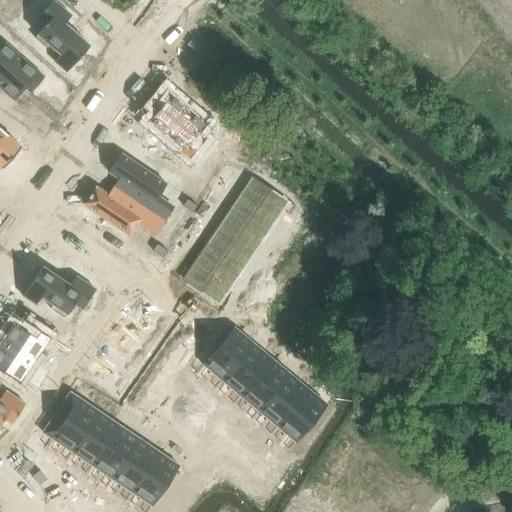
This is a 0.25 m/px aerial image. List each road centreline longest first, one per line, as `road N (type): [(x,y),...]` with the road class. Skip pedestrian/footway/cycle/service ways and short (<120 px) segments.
road 1 (residential): [(298,210),(221,325),(163,285)]
road 2 (residential): [(145,48),(36,212)]
road 3 (residential): [(134,278),(34,427)]
road 4 (residential): [(241,168),(163,285)]
